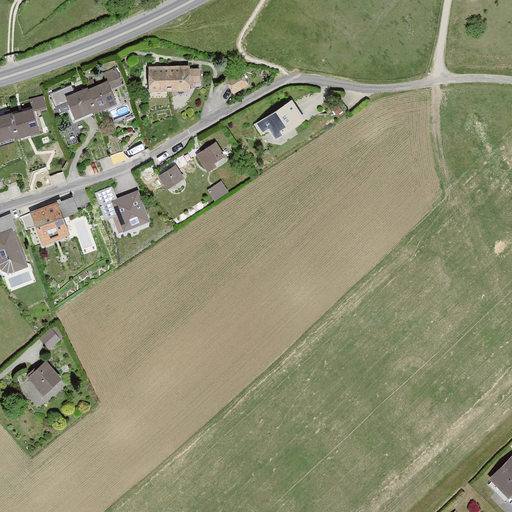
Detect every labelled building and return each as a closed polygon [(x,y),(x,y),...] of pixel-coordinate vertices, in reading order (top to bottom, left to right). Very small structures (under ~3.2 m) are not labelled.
[(199,81),(199,70),(188,71),(187,68),(151,68),(152,90),(190,89),(189,81),(199,81)] [(121,84),(115,71),(106,75),(112,88),(121,84)] [(240,72),(227,79),(233,92),(247,85),(240,72)] [(115,103),(107,83),(88,91),(96,110),(96,111),(115,103)] [(72,86),(51,95),(56,106),(69,100),(68,98),(76,95),(72,86)] [(96,110),(88,91),(88,90),(76,95),(68,98),(69,100),(77,118),(96,110)] [(46,108),(43,97),(31,99),(34,111),(46,108)] [(304,121),(293,103),(259,124),(264,133),(271,129),(277,137),(304,121)] [(0,141),(17,136),(11,117),(9,110),(0,113),(0,141)] [(37,131),(31,111),(11,117),(17,136),(18,137),(37,131)] [(223,158),(216,146),(199,157),(209,172),(215,168),(213,164),(223,158)] [(184,178),(177,167),(161,178),(169,189),(184,178)] [(229,193),(222,183),(210,191),(217,201),(229,193)] [(115,204),(118,203),(113,188),(97,194),(107,221),(120,216),(115,204)] [(147,223),(138,196),(118,203),(115,204),(120,216),(125,230),(147,223)] [(73,201),(57,206),(61,220),(77,214),(73,201)] [(61,220),(57,206),(35,215),(46,244),(67,236),(61,220)] [(0,219),(0,234),(0,235),(13,230),(16,229),(11,216),(0,219)] [(14,272),(27,267),(13,230),(0,235),(0,264),(1,266),(14,272)] [(51,327),(41,336),(50,346),(60,336),(51,327)] [(31,377),(45,393),(60,380),(46,364),(31,377)] [(511,493),(511,492),(511,456),(493,474),(511,493)]
